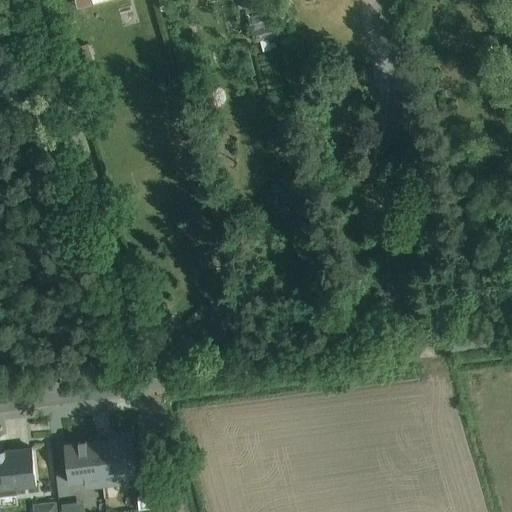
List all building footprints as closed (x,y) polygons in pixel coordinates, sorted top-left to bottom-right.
[(73,0),(62,0),(65,10),(76,7),(73,0)] [(92,4),(90,0),(74,0),(77,8),(92,4)] [(259,0),(231,0),(235,15),(262,7),(259,0)] [(272,10),(248,17),(255,43),(280,36),(272,10)] [(88,45),(76,49),(81,65),(93,62),(88,45)] [(209,88),(204,96),(207,104),(215,107),(222,105),(226,98),(224,90),(216,86),(209,88)] [(254,181),(252,200),(270,202),(272,183),(254,181)] [(217,251),(200,255),(203,268),(220,264),(217,251)] [(97,441),(103,487),(122,484),(121,478),(135,476),(130,437),(97,441)] [(103,487),(97,441),(64,445),(68,484),(86,482),(87,489),(103,487)] [(0,496),(16,495),(16,489),(36,487),(32,448),(3,451),(4,455),(0,455),(0,496)] [(154,494),(137,496),(139,510),(156,508),(154,494)] [(84,501),(61,504),(62,511),(80,511),(85,511),(84,501)] [(56,511),(56,502),(33,505),(33,511),(56,511)]
